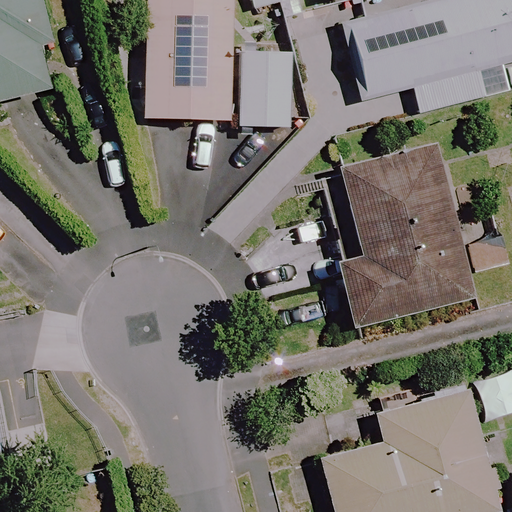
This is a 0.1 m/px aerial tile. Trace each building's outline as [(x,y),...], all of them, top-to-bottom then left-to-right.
[(0,0),(0,103),(40,93),(28,48),(41,45),(29,0),(0,0)] [(139,0),(137,54),(116,53),(114,110),(135,110),(134,124),(227,127),(282,130),(285,55),(230,53),(232,0),(139,0)] [(305,0),(242,0),(245,14),(273,8),(277,23),(309,16),(305,0)] [(511,0),(446,0),(340,25),(358,103),(407,92),(413,115),(479,100),(474,76),(492,72),(498,95),(511,91),(511,0)] [(466,302),(428,150),(330,174),(352,262),(329,268),(346,332),(466,302)] [(491,511),(460,391),(369,414),(377,446),(313,462),(325,511),(491,511)] [(511,511),(511,474),(498,479),(505,511),(511,511)]
